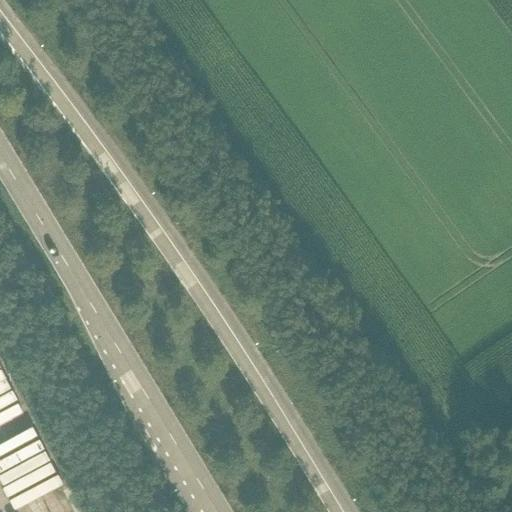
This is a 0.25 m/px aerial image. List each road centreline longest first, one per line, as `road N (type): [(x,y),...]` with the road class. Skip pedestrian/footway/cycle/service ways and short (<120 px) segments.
road 1 (tertiary): [(334,511),(117,181),(0,26)]
road 2 (tertiary): [(0,155),(215,511)]
